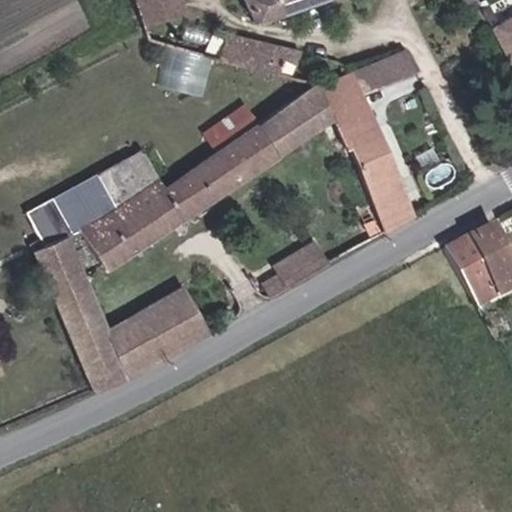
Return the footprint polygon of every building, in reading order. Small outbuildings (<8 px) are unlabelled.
[(180,0),(138,0),(145,20),(183,7),(180,0)] [(253,0),(246,3),(259,33),(336,0),(253,0)] [(511,58),(511,19),(496,28),(511,58)] [(179,22),(169,47),(295,77),(298,47),(179,22)] [(390,233),(419,216),(360,83),(331,97),(346,132),(390,233)] [(331,97),(328,91),(264,126),(286,163),(346,132),(331,97)] [(213,143),(254,115),(244,101),(203,130),(213,143)] [(286,163),(264,126),(173,174),(169,170),(77,214),(99,257),(286,163)] [(60,222),(30,236),(97,382),(213,330),(193,285),(107,324),(60,222)] [(511,257),(495,223),(447,248),(479,303),(511,286),(511,257)] [(281,292),(330,266),(317,240),(289,254),(294,265),(270,278),(277,291),(281,292)]
